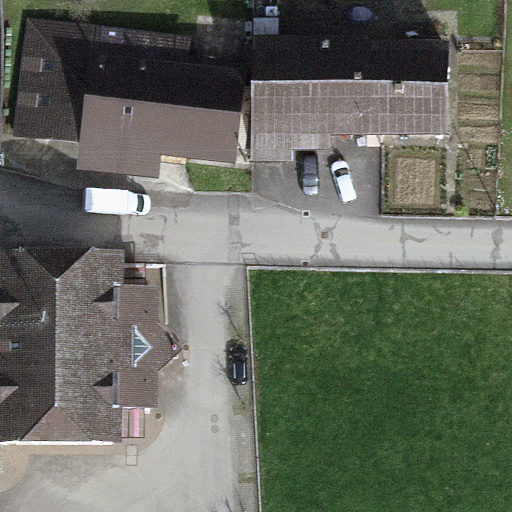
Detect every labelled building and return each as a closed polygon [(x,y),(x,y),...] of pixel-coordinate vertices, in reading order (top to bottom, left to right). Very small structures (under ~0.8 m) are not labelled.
[(237,40),(199,39),(199,65),(237,66),(237,40)] [(104,46),(103,78),(186,81),(187,49),(104,46)] [(448,56),(257,55),(256,170),(286,170),(286,158),(324,158),(324,145),(447,146),(448,56)] [(103,78),(89,77),(85,165),(239,171),(242,84),(186,81),(103,78)] [(66,153),(16,149),(13,175),(64,180),(66,153)] [(120,279),(1,276),(0,329),(0,473),(118,476),(120,431),(152,432),(155,314),(119,313),(120,279)]
